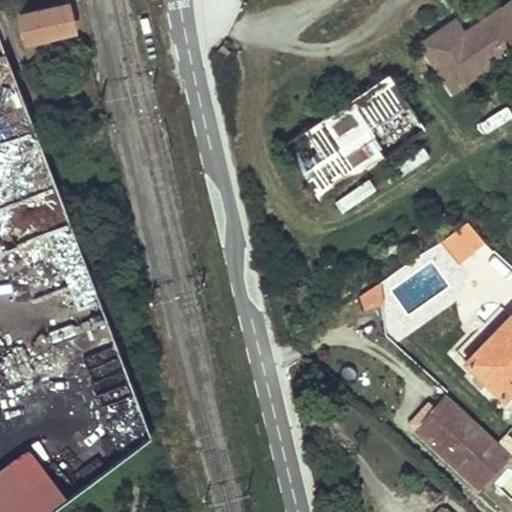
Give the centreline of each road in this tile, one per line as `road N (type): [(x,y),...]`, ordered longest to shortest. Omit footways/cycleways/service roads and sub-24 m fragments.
road 1 (residential): [(178,0),(295,511)]
road 2 (unknown): [(183,32),(303,0)]
